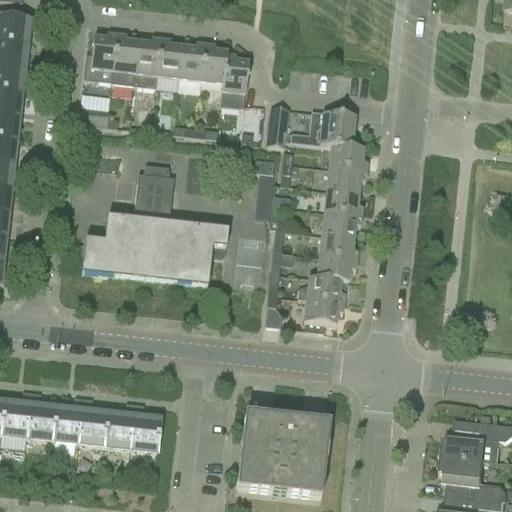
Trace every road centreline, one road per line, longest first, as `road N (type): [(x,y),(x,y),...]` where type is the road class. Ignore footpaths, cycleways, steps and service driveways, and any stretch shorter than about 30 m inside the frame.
road 1 (residential): [(408,121),(258,101),(256,48),(224,35),(65,19)]
road 2 (unclassified): [(65,19),(26,334)]
road 3 (residential): [(384,381),(408,121)]
road 4 (residential): [(384,381),(198,361)]
road 5 (residential): [(198,361),(26,334)]
road 6 (residential): [(182,511),(198,361)]
road 7 (residential): [(371,511),(384,381)]
road 8 (residential): [(511,394),(384,381)]
